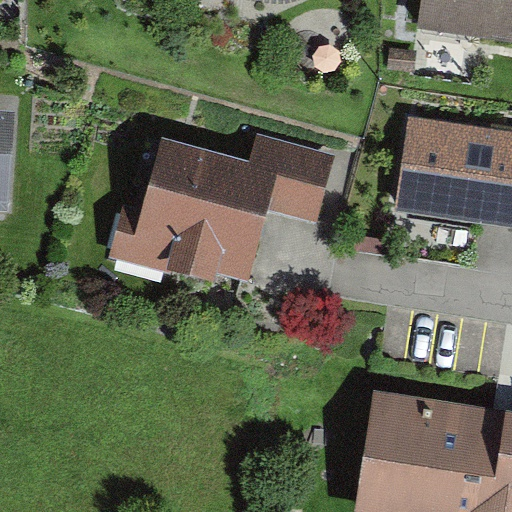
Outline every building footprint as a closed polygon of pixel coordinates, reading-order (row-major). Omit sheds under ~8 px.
[(511,0),(421,0),(418,25),(511,39),(511,0)] [(418,51),(391,49),(389,71),(417,74),(418,51)] [(0,212),(10,213),(17,112),(0,110),(0,212)] [(511,132),(410,117),(396,211),(511,228),(511,132)] [(252,160),(164,136),(145,207),(125,202),(110,258),(172,274),(174,269),(216,281),(218,272),(249,280),(268,212),(319,226),(339,153),(259,132),(252,160)] [(511,511),(511,409),(373,389),(354,511),(511,511)]
